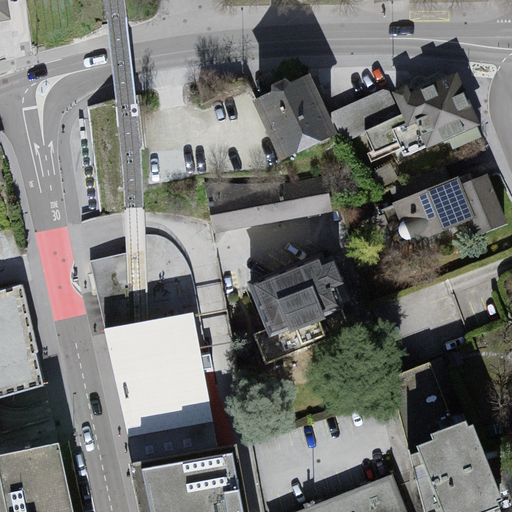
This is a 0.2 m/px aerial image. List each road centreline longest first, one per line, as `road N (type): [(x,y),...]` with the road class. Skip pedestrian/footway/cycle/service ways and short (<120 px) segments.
road 1 (secondary): [(511,39),(217,47),(26,82)]
road 2 (secondary): [(111,511),(26,82)]
